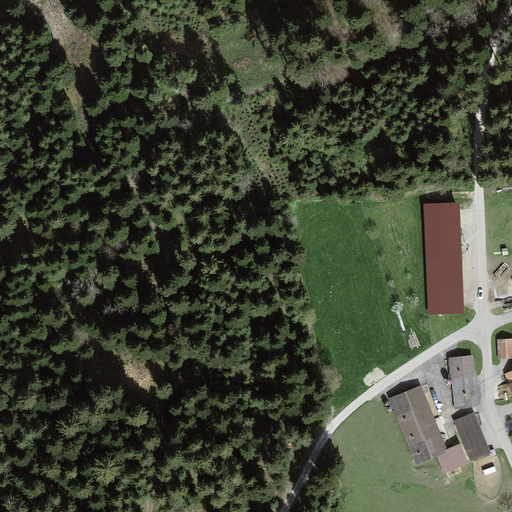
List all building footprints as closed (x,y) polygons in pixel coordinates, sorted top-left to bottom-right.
[(462,307),(458,207),(426,209),(430,309),(462,307)] [(511,340),(499,341),(500,357),(511,356),(511,340)] [(451,359),(456,408),(476,406),(471,357),(451,359)] [(417,462),(438,454),(444,470),(459,464),(452,448),(446,450),(420,387),(391,398),(417,462)] [(455,422),(470,459),(487,452),(472,415),(455,422)]
